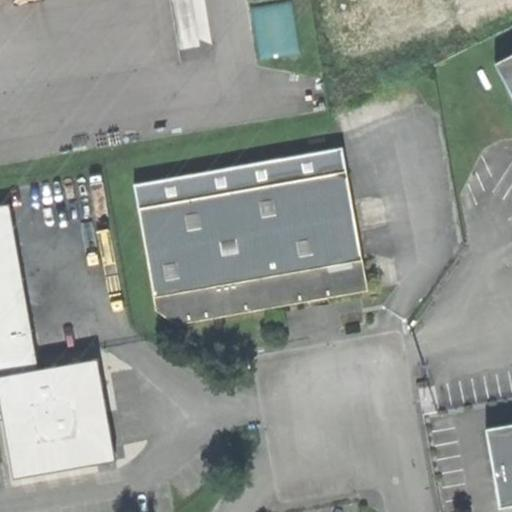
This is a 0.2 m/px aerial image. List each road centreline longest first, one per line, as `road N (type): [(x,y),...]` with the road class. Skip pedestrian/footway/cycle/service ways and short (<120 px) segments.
road 1 (unknown): [(380,354),(393,232),(378,142)]
road 2 (unclassified): [(409,511),(380,354),(330,362)]
road 3 (unknown): [(380,354),(511,335)]
